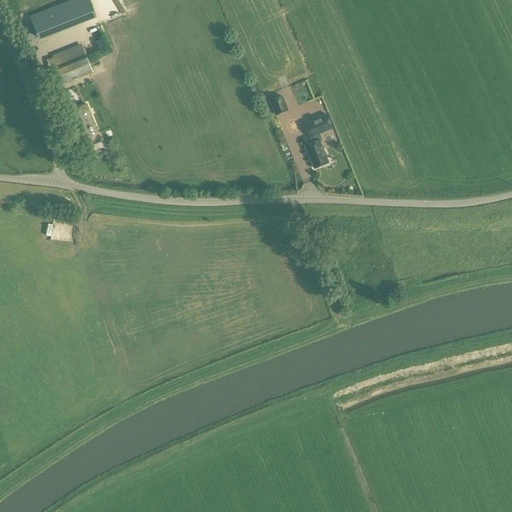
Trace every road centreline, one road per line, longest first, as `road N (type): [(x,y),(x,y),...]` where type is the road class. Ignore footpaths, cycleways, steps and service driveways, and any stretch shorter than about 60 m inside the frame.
road 1 (tertiary): [(0,178),(194,202),(429,204),(511,194)]
road 2 (track): [(294,199),(338,327)]
